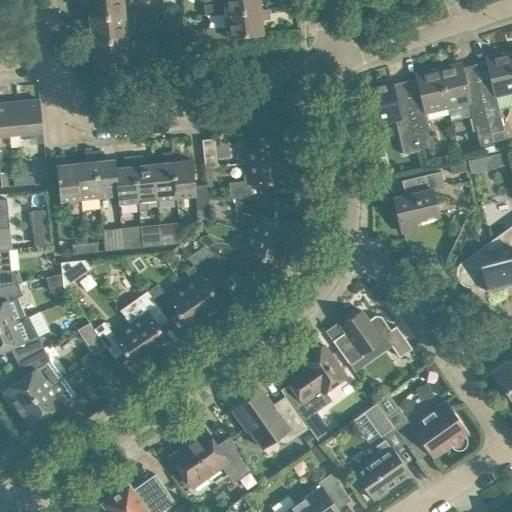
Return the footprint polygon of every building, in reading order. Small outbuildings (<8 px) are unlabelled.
[(81,0),(82,4),(88,4),(89,17),(82,18),(145,12),(144,2),(124,4),(123,0),(81,0)] [(174,0),(162,0),(164,10),(176,9),(174,0)] [(223,0),(224,3),(205,4),(206,15),(268,9),(268,8),(261,9),(259,0),(223,0)] [(269,13),(268,9),(206,15),(226,13),(227,26),(206,28),(207,38),(227,36),(227,37),(263,33),(262,19),(267,19),(267,13),(269,13)] [(145,13),(145,12),(82,18),(82,23),(84,23),(85,28),(90,28),(91,41),(84,42),(127,38),(147,36),(146,26),(126,28),(125,15),(145,13)] [(128,52),(127,38),(84,42),(84,47),(86,47),(87,52),(92,52),(93,66),(129,62),(149,60),(148,50),(128,52)] [(487,66),(475,69),(493,146),(504,143),(501,131),(504,130),(496,96),(511,91),(511,68),(508,51),(485,56),(487,66)] [(493,146),(475,69),(463,71),(461,62),(438,68),(447,107),(469,102),(477,136),(479,136),(483,149),(493,146)] [(405,85),(420,150),(434,147),(426,112),(447,107),(438,68),(415,73),(417,82),(405,85)] [(367,84),(373,108),(365,110),(366,121),(375,119),(377,124),(395,120),(403,154),(420,150),(405,85),(393,88),(391,79),(367,84)] [(42,131),(39,99),(16,101),(19,133),(42,131)] [(0,134),(19,133),(16,101),(0,102),(0,134)] [(202,139),(202,145),(204,167),(217,166),(214,138),(202,139)] [(286,138),(245,142),(247,162),(288,159),(286,138)] [(103,151),(94,152),(99,196),(118,194),(115,167),(114,159),(104,159),(103,151)] [(180,151),(171,152),(176,196),(195,194),(197,208),(209,207),(206,182),(194,183),(192,159),(181,160),(180,151)] [(99,196),(94,152),(85,153),(86,162),(76,163),(79,198),(99,196)] [(176,196),(171,152),(162,153),(163,162),(153,163),(157,198),(176,196)] [(65,155),(55,156),(60,200),(79,198),(76,163),(66,164),(65,155)] [(142,156),(133,157),(137,200),(138,200),(139,211),(148,210),(146,199),(157,198),(153,163),(143,164),(142,156)] [(137,200),(133,157),(124,158),(125,166),(115,167),(118,194),(119,202),(137,200)] [(290,180),(288,159),(247,163),(248,180),(229,182),(231,197),(262,198),(261,182),(290,180)] [(451,175),(467,171),(464,160),(449,164),(451,175)] [(441,171),(428,173),(401,180),(405,194),(393,197),(402,232),(418,228),(416,221),(439,215),(433,191),(445,188),(441,171)] [(33,175),(23,176),(24,185),(34,184),(33,175)] [(24,185),(23,176),(13,177),(14,186),(24,185)] [(262,198),(231,197),(235,211),(254,217),(249,232),(288,244),(294,224),(267,216),(267,198),(262,198)] [(9,212),(0,212),(0,237),(7,237),(11,233),(9,212)] [(511,224),(462,261),(460,262),(459,264),(458,266),(457,269),(456,270),(456,272),(456,274),(457,276),(457,278),(458,279),(459,281),(460,282),(460,283),(462,284),(463,285),(464,285),(467,287),(468,287),(470,287),(472,295),(470,297),(471,298),(472,297),(473,296),(474,295),(478,293),(479,292),(481,292),(482,291),(511,282),(511,224)] [(161,233),(160,233),(162,245),(174,244),(173,230),(165,231),(165,235),(162,235),(161,233)] [(288,244),(249,232),(243,252),(214,243),(207,247),(230,266),(239,274),(254,256),(282,264),(288,244)] [(162,245),(160,233),(141,235),(142,247),(162,245)] [(142,247),(141,235),(140,235),(141,238),(123,239),(124,249),(142,247)] [(124,249),(123,239),(110,241),(111,250),(124,249)] [(97,242),(84,243),(85,253),(98,251),(97,242)] [(85,253),(84,243),(72,244),(73,254),(85,253)] [(207,247),(204,245),(189,256),(194,264),(186,269),(192,278),(183,284),(207,318),(224,306),(207,282),(230,266),(207,247)] [(9,254),(0,254),(0,287),(17,283),(9,254)] [(64,287),(91,268),(85,259),(61,262),(62,273),(62,285),(63,286),(64,287)] [(21,296),(17,283),(0,287),(0,326),(14,321),(6,301),(21,296)] [(158,283),(147,291),(163,313),(173,307),(190,330),(207,318),(183,284),(167,296),(158,283)] [(163,313),(147,291),(137,297),(120,309),(130,322),(153,356),(171,344),(154,320),(163,313)] [(345,331),(332,340),(350,365),(387,339),(399,357),(412,348),(396,325),(390,329),(380,315),(375,315),(368,319),(361,310),(340,325),(345,331)] [(43,348),(37,336),(28,315),(14,321),(0,326),(0,350),(10,347),(17,362),(43,348)] [(136,368),(153,356),(130,322),(112,335),(103,322),(93,328),(110,351),(119,344),(136,368)] [(286,379),(298,395),(302,401),(321,387),(323,391),(345,376),(323,345),(301,360),(305,365),(286,379)] [(3,391),(16,410),(62,377),(43,348),(17,362),(24,376),(3,391)] [(511,358),(493,372),(511,398),(511,358)] [(75,394),(62,377),(16,410),(29,428),(51,413),(58,424),(91,400),(83,388),(75,394)] [(232,409),(244,426),(247,430),(249,429),(261,447),(275,437),(278,441),(287,443),(290,440),(291,440),(309,428),(285,394),(272,404),(261,388),(232,409)] [(399,408),(387,417),(417,459),(428,451),(433,458),(451,446),(456,449),(463,448),(467,443),(465,435),(469,432),(446,400),(411,424),(399,408)] [(394,427),(376,402),(363,412),(380,436),(394,427)] [(312,432),(319,443),(331,435),(318,416),(307,424),(312,432)] [(170,455),(182,472),(192,486),(221,466),(233,482),(252,469),(229,436),(216,445),(206,430),(170,455)] [(355,472),(361,482),(373,498),(409,473),(397,456),(391,447),(390,447),(385,439),(376,445),(382,453),(377,457),(376,455),(360,466),(362,468),(355,472)] [(318,444),(311,448),(319,460),(326,455),(318,444)] [(332,472),(316,482),(309,487),(312,492),(283,511),(338,511),(337,509),(351,499),(332,472)] [(160,511),(175,502),(155,473),(132,489),(128,485),(102,503),(108,511),(160,511)]
